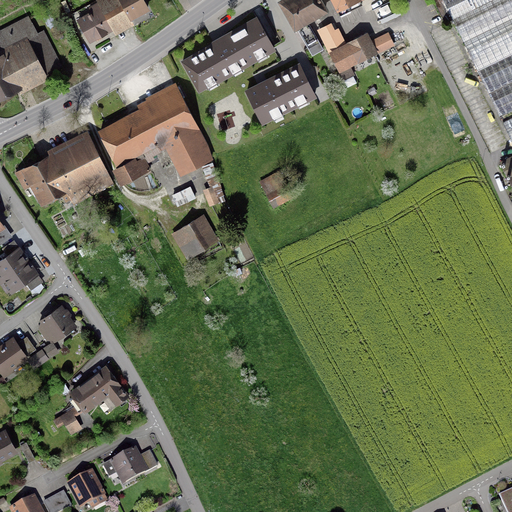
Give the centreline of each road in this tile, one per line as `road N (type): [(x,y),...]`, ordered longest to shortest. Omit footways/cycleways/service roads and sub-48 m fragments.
road 1 (secondary): [(0,133),(108,77),(219,0)]
road 2 (residential): [(69,280),(157,423)]
road 3 (residential): [(27,489),(157,423)]
road 4 (residential): [(0,180),(69,280)]
